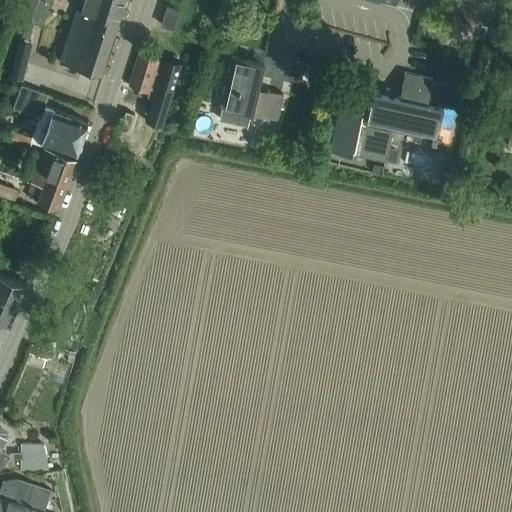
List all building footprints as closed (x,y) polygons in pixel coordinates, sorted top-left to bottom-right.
[(26,0),(21,15),(42,22),(49,0),(26,0)] [(101,75),(125,0),(84,0),(81,10),(77,9),(59,62),(101,75)] [(173,28),(179,9),(168,5),(162,24),(173,28)] [(26,22),(22,37),(31,39),(35,24),(26,22)] [(216,39),(214,47),(222,48),(224,41),(216,39)] [(158,58),(139,52),(129,85),(138,88),(137,93),(151,97),(146,112),(155,115),(151,126),(160,128),(170,94),(163,92),(166,83),(173,85),(180,62),(158,55),(158,58)] [(12,77),(14,78),(24,80),(27,69),(20,59),(18,56),(17,55),(12,77)] [(278,119),(284,93),(259,87),(265,63),(232,55),(220,106),(223,107),(221,119),(247,125),(250,113),(278,119)] [(312,68),(309,80),(314,81),(327,85),(331,73),(318,69),(312,68)] [(448,108),(453,84),(433,80),(434,77),(405,71),(400,96),(372,90),(368,105),(342,100),(332,150),(361,156),(368,124),(437,139),(444,107),(448,108)] [(42,117),(50,95),(21,84),(13,106),(42,117)] [(75,154),(88,122),(54,109),(41,141),(75,154)] [(34,138),(14,130),(10,138),(31,146),(34,138)] [(390,148),(388,159),(396,161),(399,150),(390,148)] [(57,211),(76,161),(44,149),(27,191),(38,196),(36,203),(57,211)] [(387,163),(385,172),(393,174),(395,165),(387,163)] [(20,189),(8,185),(3,197),(15,202),(20,189)] [(0,345),(26,284),(0,273),(0,345)] [(0,470),(9,455),(0,449),(9,434),(0,428),(0,470)] [(21,469),(49,468),(44,443),(21,443),(21,469)] [(49,511),(45,511),(53,490),(15,477),(8,499),(0,496),(0,511),(49,511)]
